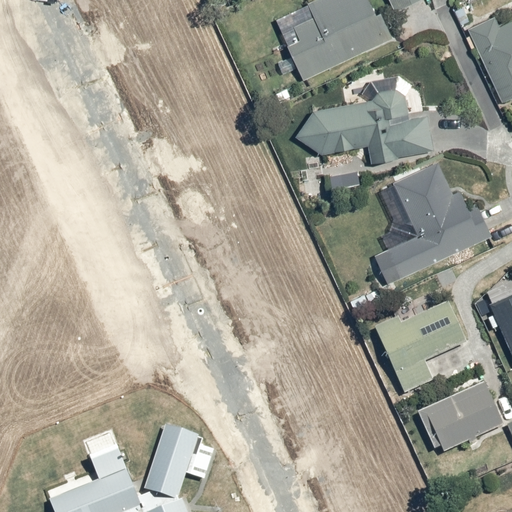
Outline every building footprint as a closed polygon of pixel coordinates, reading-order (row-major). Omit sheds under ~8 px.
[(298,72),(302,80),(390,38),(371,0),(305,0),(284,11),(297,37),(283,44),(286,49),(275,55),(286,77),(298,72)] [(388,0),(395,13),(418,0),(388,0)] [(511,4),(464,27),(499,103),(511,97),(511,4)] [(363,147),(368,164),(434,150),(427,116),(411,119),(404,88),(312,108),(290,137),(316,155),(363,147)] [(401,217),(388,222),(391,228),(381,232),(388,248),(373,254),(385,283),(492,239),(476,202),(469,205),(462,190),(453,194),(440,163),(388,185),(401,217)] [(511,295),(488,306),(511,361),(511,295)] [(393,315),(372,325),(404,393),(430,381),(422,363),(466,343),(446,301),(397,324),(393,315)] [(483,384),(418,412),(433,447),(439,445),(442,452),(502,427),(483,384)] [(204,439),(162,426),(142,489),(176,500),(185,474),(204,480),(214,451),(202,447),(204,439)] [(145,511),(141,511),(114,441),(85,453),(93,473),(41,493),(48,511),(188,511),(183,498),(177,500),(167,504),(145,511)]
